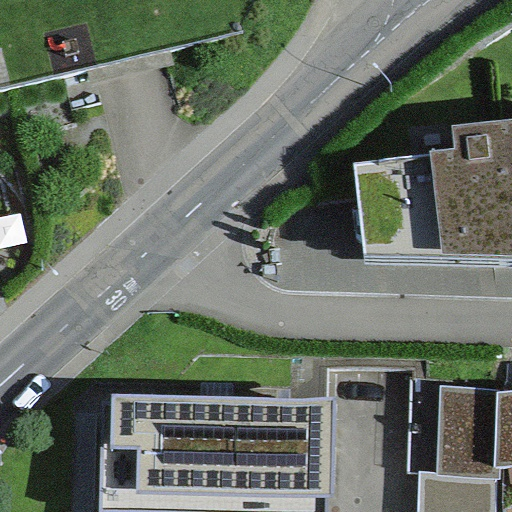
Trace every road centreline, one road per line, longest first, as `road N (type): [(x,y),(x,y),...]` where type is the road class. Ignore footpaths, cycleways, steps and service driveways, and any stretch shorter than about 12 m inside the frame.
road 1 (residential): [(511,326),(258,308),(154,244)]
road 2 (unclassified): [(154,244),(410,13)]
road 3 (unclassified): [(20,365),(154,244)]
